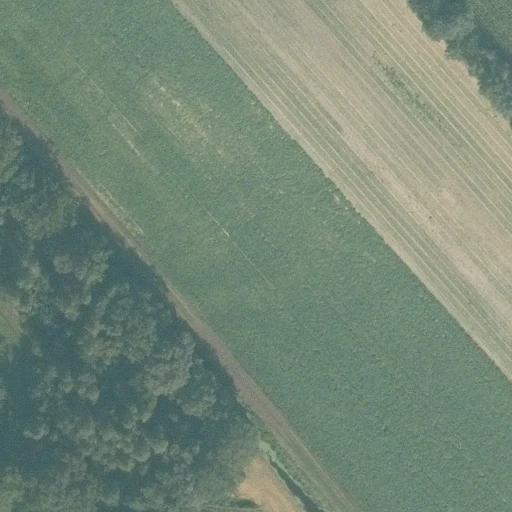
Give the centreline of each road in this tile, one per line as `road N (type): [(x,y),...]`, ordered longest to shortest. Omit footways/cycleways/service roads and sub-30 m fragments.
road 1 (track): [(16,491),(27,348),(0,310)]
road 2 (track): [(0,490),(167,511)]
